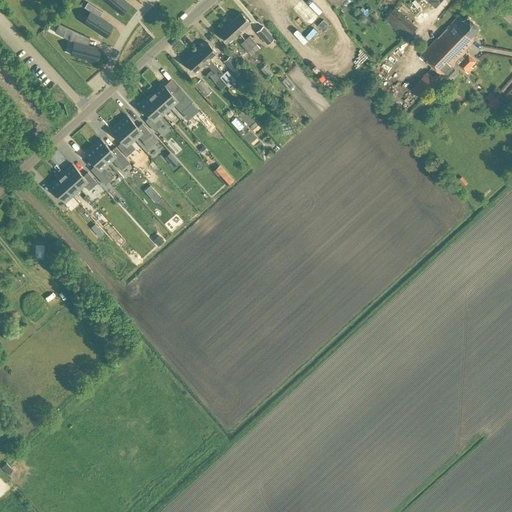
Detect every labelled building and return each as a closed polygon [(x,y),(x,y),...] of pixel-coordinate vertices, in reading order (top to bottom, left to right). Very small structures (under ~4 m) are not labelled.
[(102,0),(120,14),(129,4),(124,0),(102,0)] [(90,13),(83,24),(105,37),(112,25),(99,18),(102,12),(87,2),(84,7),(91,11),(90,13)] [(406,40),(418,27),(396,7),(385,19),(406,40)] [(240,14),(230,24),(238,32),(248,23),(240,14)] [(476,62),(467,53),(464,57),(462,56),(467,51),(465,49),(474,40),(471,38),(481,28),(468,16),(464,21),(459,16),(421,55),(443,75),(446,73),(449,76),(456,69),(452,66),(456,62),(468,74),(471,70),(469,69),(476,62)] [(324,20),(318,26),(322,30),(328,25),(324,20)] [(238,32),(230,24),(220,33),(228,42),(238,32)] [(256,32),(267,45),(273,39),(263,26),(256,32)] [(71,53),(70,55),(73,55),(95,63),(99,48),(84,43),(87,37),(75,31),(72,39),(75,40),(71,53)] [(249,36),(245,39),(256,51),(260,48),(249,36)] [(245,40),(241,44),(248,52),(253,48),(245,40)] [(197,53),(208,65),(211,62),(208,59),(216,53),(208,43),(197,53)] [(208,65),(197,53),(186,62),(194,72),(202,65),(205,68),(208,65)] [(223,61),(236,76),(242,70),(229,56),(223,61)] [(216,66),(212,69),(227,86),(228,85),(229,86),(231,83),(230,82),(234,79),(226,71),(223,74),(216,66)] [(227,86),(212,69),(207,73),(223,90),(227,86)] [(242,80),(247,76),(242,71),(237,75),(242,80)] [(200,80),(195,84),(206,96),(211,92),(200,80)] [(162,83),(154,90),(170,108),(174,105),(180,112),(188,120),(198,110),(191,102),(179,89),(173,95),(162,83)] [(154,90),(147,97),(163,115),(170,108),(154,90)] [(147,97),(139,104),(150,116),(145,121),(154,131),(163,123),(159,119),(163,115),(147,97)] [(506,103),(504,105),(500,109),(504,112),(506,114),(511,108),(506,103)] [(119,122),(135,140),(139,137),(143,141),(151,134),(142,123),(138,127),(127,115),(119,122)] [(202,120),(210,130),(215,125),(207,115),(202,120)] [(135,140),(119,122),(111,129),(122,141),(117,145),(126,156),(135,148),(131,144),(135,140)] [(100,139),(92,146),(108,164),(112,160),(121,170),(129,162),(115,147),(111,151),(100,139)] [(203,145),(199,149),(201,152),(203,154),(207,150),(204,146),(203,145)] [(92,146),(84,153),(95,165),(90,169),(104,185),(113,177),(104,167),(108,164),(92,146)] [(169,153),(165,157),(173,166),(177,162),(169,153)] [(145,176),(150,171),(144,163),(138,168),(145,176)] [(72,164),(64,171),(80,188),(84,185),(88,190),(97,182),(87,172),(83,176),(72,164)] [(220,165),(213,171),(224,184),(231,178),(220,165)] [(64,171),(56,178),(72,195),(80,188),(64,171)] [(464,187),(468,183),(462,176),(458,180),(464,187)] [(56,178),(49,185),(64,202),(72,195),(56,178)] [(120,233),(113,226),(107,231),(114,238),(120,233)] [(158,235),(152,240),(158,246),(164,241),(158,235)] [(6,463),(2,467),(8,475),(13,470),(6,463)]
